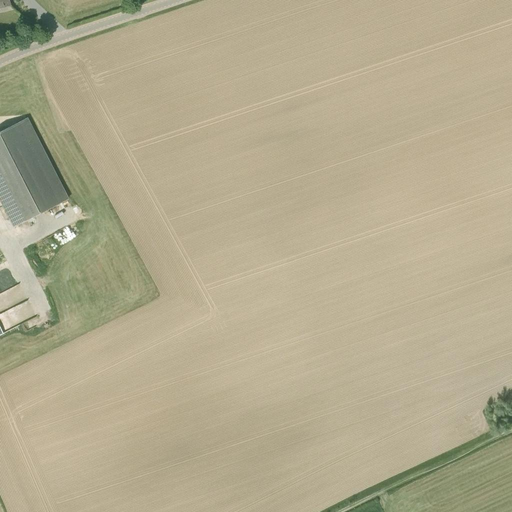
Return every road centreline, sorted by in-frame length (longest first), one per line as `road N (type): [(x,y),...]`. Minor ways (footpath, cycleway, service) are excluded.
road 1 (track): [(511,428),(340,511)]
road 2 (tertiary): [(0,61),(175,0)]
